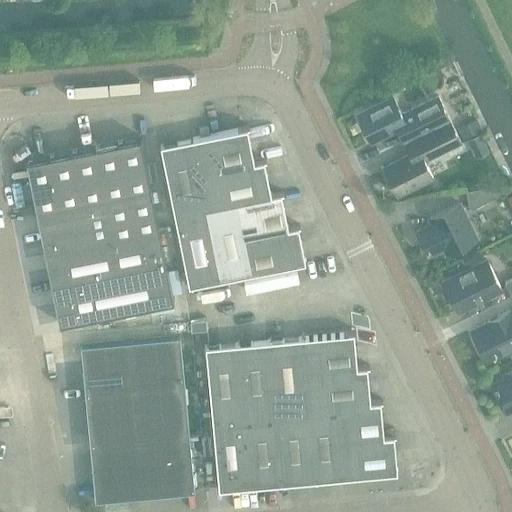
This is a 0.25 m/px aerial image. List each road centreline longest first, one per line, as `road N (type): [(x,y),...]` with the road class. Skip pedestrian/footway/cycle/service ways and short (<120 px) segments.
road 1 (tertiary): [(480,507),(460,445),(281,92)]
road 2 (tertiary): [(0,112),(259,84)]
road 3 (unclassified): [(42,511),(0,257)]
